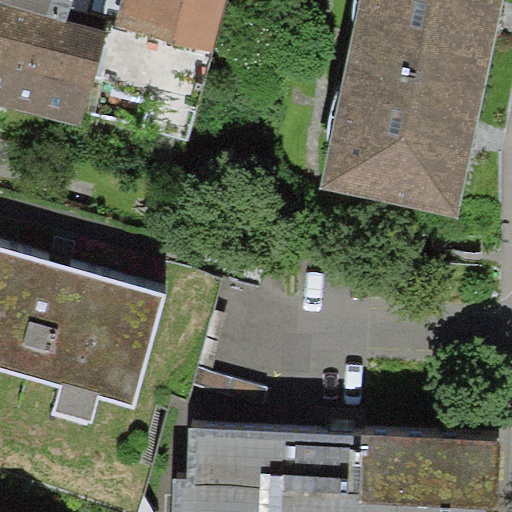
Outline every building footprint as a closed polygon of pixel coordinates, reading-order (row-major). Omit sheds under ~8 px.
[(0,0),(0,101),(68,121),(98,18),(32,0),(0,0)] [(116,0),(117,1),(219,31),(227,0),(116,0)] [(508,0),(363,0),(327,182),(469,214),(508,0)] [(0,356),(132,393),(162,281),(0,237),(0,356)] [(491,511),(495,429),(190,426),(183,511),(491,511)]
